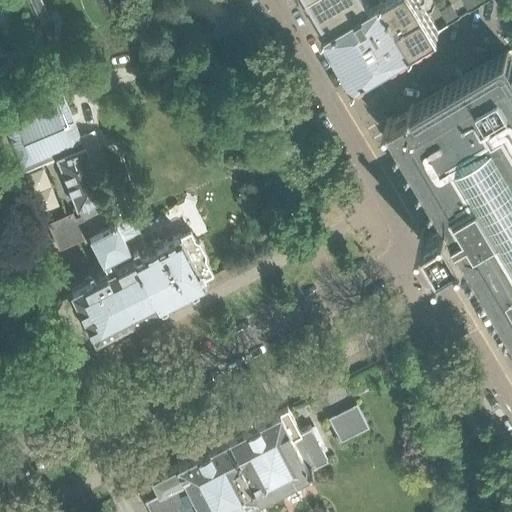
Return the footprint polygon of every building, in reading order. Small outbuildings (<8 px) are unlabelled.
[(438,29),(421,0),(314,0),(331,28),(328,29),(324,28),(324,31),(328,32),(356,79),(355,83),(358,84),(358,80),(411,48),(415,49),(416,46),(440,32),(438,29)] [(485,1),(486,0),(462,0),(469,11),(485,1)] [(459,17),(452,4),(440,11),(447,24),(459,17)] [(387,120),(386,121),(388,123),(390,124),(393,122),(402,138),(398,140),(400,143),(404,141),(404,142),(413,157),(410,159),(411,162),(415,160),(425,176),(421,178),(423,181),(426,179),(436,195),(432,197),(434,200),(438,198),(441,203),(447,214),(445,215),(444,218),(445,220),(441,222),(432,228),(428,230),(427,228),(427,226),(425,225),(424,228),(422,229),(420,228),(419,231),(421,231),(423,234),(422,236),(425,237),(425,234),(428,233),(430,237),(435,246),(442,257),(439,258),(437,257),(436,260),(439,261),(440,263),(439,265),(442,266),(443,263),(445,262),(447,263),(448,260),(446,260),(444,257),(448,255),(458,249),(462,247),(463,249),(465,250),(468,249),(477,264),(474,266),(475,270),(479,267),(488,283),(485,285),(487,289),(490,286),(500,302),(496,304),(498,308),(501,305),(506,313),(511,321),(507,323),(509,326),(511,324),(511,56),(507,48),(414,103),(412,100),(409,102),(411,106),(392,117),(389,117),(388,118),(387,118),(387,120)] [(46,76),(38,58),(23,64),(29,78),(31,83),(46,76)] [(32,113),(5,124),(25,170),(56,156),(57,159),(58,159),(66,179),(77,207),(80,213),(75,215),(72,209),(47,221),(59,248),(84,236),(82,230),(87,228),(90,234),(89,234),(108,270),(71,289),(73,291),(54,301),(64,320),(69,330),(74,340),(93,331),(95,335),(204,279),(203,276),(212,272),(204,255),(205,252),(199,240),(195,239),(190,229),(181,233),(180,232),(160,244),(157,239),(144,246),(135,228),(138,227),(94,133),(82,138),(57,80),(46,85),(53,103),(32,113)] [(368,426),(356,402),(351,404),(352,405),(334,414),(334,413),(328,416),(340,440),(368,426)] [(327,456),(321,443),(324,442),(314,423),(311,425),(310,424),(308,426),(308,427),(300,431),(287,406),(227,437),(258,495),(327,459),(326,457),(327,456)] [(266,509),(258,495),(227,437),(151,477),(151,478),(155,486),(147,490),(149,495),(144,497),(151,511),(261,511),(266,509)]
